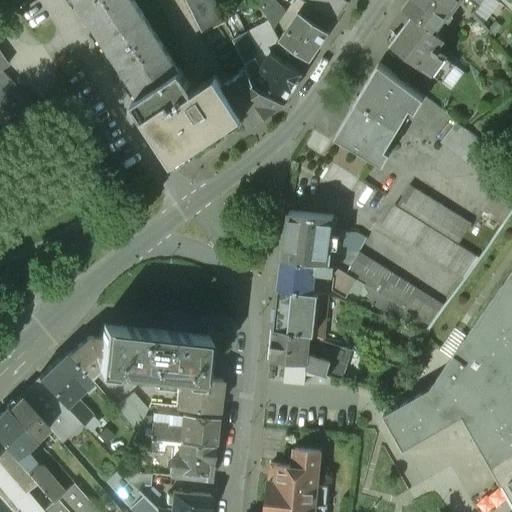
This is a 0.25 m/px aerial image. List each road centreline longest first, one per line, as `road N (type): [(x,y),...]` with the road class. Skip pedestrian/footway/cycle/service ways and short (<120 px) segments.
road 1 (residential): [(240,511),(253,349),(248,309),(232,267),(191,207)]
road 2 (residential): [(382,0),(301,120),(191,207)]
road 3 (residential): [(191,207),(52,0)]
road 4 (residential): [(191,207),(0,367)]
